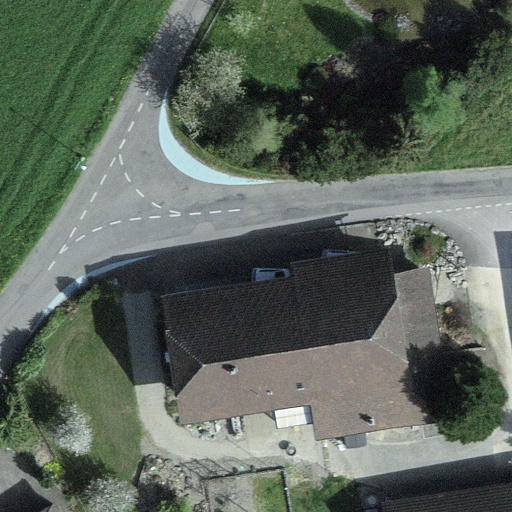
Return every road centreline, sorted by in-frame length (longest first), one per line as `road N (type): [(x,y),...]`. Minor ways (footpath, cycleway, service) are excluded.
road 1 (unclassified): [(511,199),(85,217)]
road 2 (unclassified): [(85,217),(131,118),(205,0)]
road 3 (unclassified): [(0,345),(85,217)]
